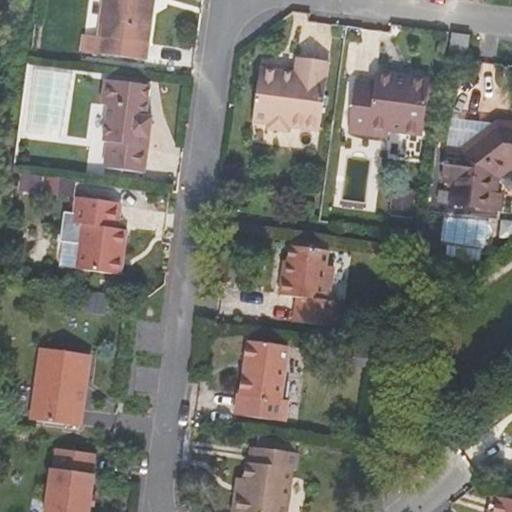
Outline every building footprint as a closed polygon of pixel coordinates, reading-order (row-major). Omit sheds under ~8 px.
[(154,0),(102,0),(98,37),(82,34),(80,51),(96,53),(146,61),(154,0)] [(451,32),(449,50),(468,52),(470,35),(451,32)] [(294,71),(260,66),(251,122),(267,124),(266,130),(288,132),(289,127),(320,131),(330,62),(296,56),(294,71)] [(143,76),(108,71),(107,78),(142,84),(143,76)] [(374,82),(355,79),(349,132),(388,138),(389,131),(422,135),(430,79),(376,72),(374,82)] [(107,78),(104,78),(100,103),(108,104),(103,141),(107,142),(103,168),(145,174),(153,116),(146,115),(150,85),(142,84),(107,78)] [(511,125),(500,124),(463,152),(445,150),(441,179),(456,181),(453,201),(473,203),(472,209),(499,212),(501,193),(498,192),(493,192),(494,176),(510,164),(511,164),(511,125)] [(511,164),(510,164),(494,176),(493,192),(498,192),(500,179),(511,171),(511,170),(511,164)] [(40,194),(74,198),(77,179),(43,174),(40,194)] [(415,194),(394,191),(390,218),(411,221),(415,194)] [(121,202),(76,196),(74,214),(66,213),(58,267),(76,270),(121,276),(127,230),(117,228),(121,202)] [(473,203),(453,201),(452,206),(472,209),(473,203)] [(284,260),(280,295),(295,297),(302,298),(299,323),(342,328),(345,302),(330,300),(334,267),(326,266),(329,251),(291,244),(288,260),(284,260)] [(292,322),(299,323),(302,298),(295,297),(292,322)] [(249,340),(241,394),(238,394),(235,415),(285,422),(288,400),(281,399),(289,346),(249,340)] [(80,390),(85,354),(41,348),(30,420),(75,426),(80,427),(85,391),(80,390)] [(90,354),(85,354),(80,390),(85,391),(90,354)] [(298,453),(252,445),(249,462),(247,462),(245,478),(243,493),(234,491),(230,511),(286,511),(293,471),(296,471),(298,453)] [(95,453),(56,448),(53,468),(51,468),(44,511),(89,511),(95,474),(92,474),(95,453)] [(243,493),(245,478),(235,476),(234,491),(243,493)] [(511,511),(511,499),(492,495),(488,511),(511,511)]
